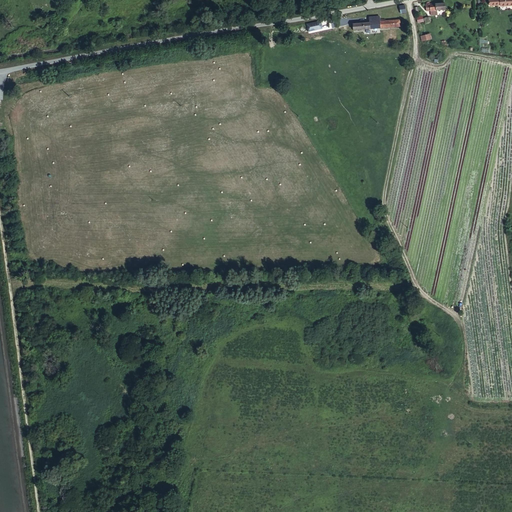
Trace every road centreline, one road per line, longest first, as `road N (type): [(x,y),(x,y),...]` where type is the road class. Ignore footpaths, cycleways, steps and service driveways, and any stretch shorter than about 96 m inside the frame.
road 1 (track): [(409,0),(416,54),(385,209),(410,273),(461,328),(465,396)]
road 2 (unclassified): [(409,0),(0,73)]
road 3 (track): [(0,217),(38,511)]
